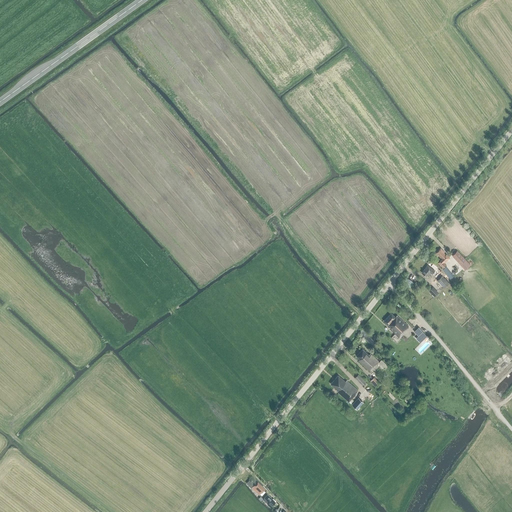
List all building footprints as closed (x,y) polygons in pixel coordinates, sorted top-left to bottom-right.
[(441,259),(437,263),(442,268),(445,265),(443,263),(449,258),(445,254),(445,255),(443,253),(444,252),(441,248),(439,251),(438,250),(435,253),(441,259)] [(469,264),(456,251),(452,255),(465,268),(469,264)] [(434,275),(438,269),(436,268),(436,267),(429,261),(426,265),(426,266),(421,273),(426,277),(426,276),(427,277),(431,273),(434,275)] [(442,269),(450,279),(452,277),(453,276),(446,266),(442,269)] [(437,281),(444,288),(449,283),(442,276),(437,281)] [(428,291),(434,297),(438,293),(433,287),(428,291)] [(389,327),(388,329),(398,338),(406,330),(405,330),(408,327),(397,316),(395,318),(390,313),(383,321),(389,327)] [(419,335),(423,340),(426,337),(418,327),(414,332),(418,336),(419,335)] [(375,365),(378,362),(370,354),(369,355),(362,349),(356,356),(359,359),(358,360),(369,371),(375,365)] [(355,378),(362,386),(366,382),(358,375),(355,378)] [(354,393),(357,390),(346,381),(345,382),(337,376),(330,384),(337,390),(336,391),(349,402),(351,399),(355,394),(354,393)] [(369,382),(375,387),(379,383),(373,378),(369,382)] [(357,398),(352,405),(356,408),(361,402),(357,398)] [(250,485),(259,495),(265,489),(252,477),(249,480),(252,483),(250,485)] [(276,502),(268,495),(263,500),(266,503),(267,501),(270,503),(268,505),(271,508),(276,502)]
